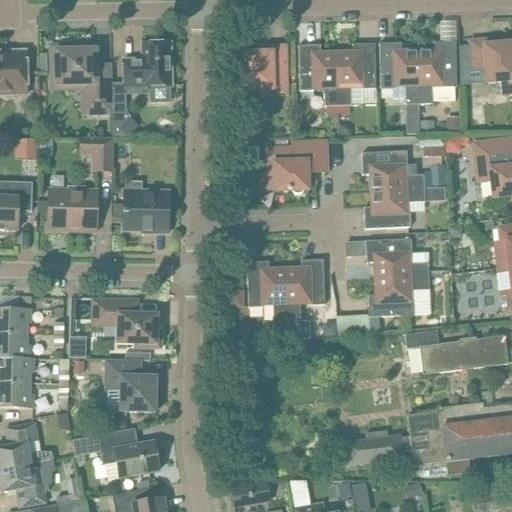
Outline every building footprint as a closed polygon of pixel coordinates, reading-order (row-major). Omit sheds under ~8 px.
[(497,40),(470,43),(472,63),(472,69),(485,68),(487,84),(500,83),(501,96),(510,95),(511,94),(511,46),(511,44),(498,46),(497,40)] [(433,52),(417,52),(418,106),(432,105),(432,86),(441,86),(441,89),(456,89),(456,63),(456,43),(440,44),(440,47),(433,47),(433,52)] [(138,61),(123,61),(123,81),(123,85),(123,89),(148,88),(149,96),(149,105),(170,104),(169,87),(171,87),(170,44),(141,45),(142,61),(138,61)] [(352,54),(336,54),(338,115),(349,115),(349,108),(351,108),(350,89),(360,88),(360,91),(375,91),(375,65),(374,45),(359,46),(359,49),(352,49),(352,54)] [(394,45),(378,45),(379,65),(380,91),(392,90),(393,100),(405,100),(405,106),(406,106),(418,106),(417,52),(401,52),(401,48),(394,48),(394,45)] [(71,47),(50,47),(50,67),(51,86),(86,85),(87,115),(111,115),(110,89),(96,89),(96,71),(95,51),(71,52),(71,47)] [(313,47),(297,47),(298,67),(299,93),(314,92),(314,90),(323,89),(324,108),(326,108),(326,116),(338,115),(336,54),(320,55),(320,50),(313,50),(313,47)] [(270,54),(243,54),(244,92),(264,91),(271,91),(271,97),(286,97),(285,68),(285,48),(270,48),(270,54)] [(0,96),(26,96),(25,77),(25,53),(4,54),(4,58),(0,57),(0,96)] [(418,106),(406,106),(406,121),(419,121),(418,106)] [(114,125),(114,140),(129,139),(139,128),(125,115),(114,125)] [(446,119),(446,136),(460,136),(460,118),(446,119)] [(433,124),(419,124),(419,138),(433,138),(433,124)] [(346,126),(339,127),(340,138),(351,138),(351,130),(346,126)] [(469,138),(445,139),(446,154),(461,154),(460,148),(469,147),(469,138)] [(81,140),(80,154),(93,155),(93,173),(111,173),(112,141),(81,140)] [(511,140),(473,145),(474,159),(476,174),(477,185),(491,184),(493,199),(511,196),(511,140)] [(15,141),(14,161),(37,162),(37,157),(38,142),(15,141)] [(292,150),(267,150),(267,165),(273,165),(274,193),(291,192),(292,192),(292,193),(293,195),(297,196),(301,195),(303,193),(303,192),(304,192),(307,191),(307,174),(326,174),(326,155),(325,141),(291,142),(292,150)] [(244,146),(228,146),(229,158),(244,157),(244,146)] [(381,154),(361,155),(362,177),(370,176),(371,192),(424,190),(423,176),(405,177),(404,168),(407,167),(406,153),(381,154)] [(444,166),(430,167),(431,188),(445,187),(444,166)] [(0,231),(17,232),(17,213),(31,214),(32,185),(8,185),(0,184),(0,231)] [(371,209),(363,209),(365,231),(384,230),(410,229),(409,214),(406,214),(406,204),(425,204),(445,203),(444,189),(432,190),(424,190),(371,192),(371,209)] [(48,191),(48,231),(79,232),(79,234),(96,234),(97,192),(48,191)] [(113,206),(113,219),(123,219),(123,233),(143,233),(143,231),(150,231),(150,235),(167,236),(168,198),(141,197),(124,197),(123,206),(113,206)] [(461,227),(449,228),(450,240),(462,239),(461,227)] [(500,244),(493,245),(496,271),(511,268),(511,227),(498,230),(500,244)] [(385,242),(365,243),(366,265),(374,265),(375,281),(429,278),(428,264),(416,265),(411,265),(410,241),(385,242)] [(301,270),(285,271),(287,324),(289,324),(300,323),(300,305),(309,304),(309,307),(324,306),(324,289),(323,261),(300,262),(301,270)] [(269,263),(246,264),(248,309),(263,309),(263,306),(272,305),(273,324),(262,324),(263,343),(287,343),(287,324),(285,271),(268,271),(269,263)] [(448,267),(435,267),(436,278),(449,278),(448,267)] [(511,268),(496,271),(499,297),(506,296),(508,310),(511,309),(511,268)] [(368,316),(359,317),(360,336),(379,335),(379,319),(388,318),(414,317),(412,292),(417,292),(429,292),(429,278),(375,281),(375,297),(367,297),(368,316)] [(244,290),(229,291),(229,309),(245,308),(244,290)] [(91,320),(91,327),(117,328),(117,346),(134,346),(134,350),(160,350),(161,333),(157,333),(157,323),(157,316),(150,316),(137,315),(138,301),(120,301),(91,300),(91,320)] [(0,309),(0,334),(27,335),(27,325),(30,325),(30,311),(0,309)] [(54,324),(54,337),(63,338),(63,324),(54,324)] [(437,332),(404,336),(406,351),(419,349),(423,376),(507,366),(504,338),(484,340),(438,346),(437,332)] [(0,334),(0,360),(29,360),(30,347),(26,347),(27,335),(0,334)] [(54,337),(54,349),(62,349),(63,338),(54,337)] [(69,339),(69,359),(85,360),(86,339),(69,339)] [(125,354),(124,362),(134,362),(134,354),(125,354)] [(311,367),(309,367),(310,376),(327,375),(326,373),(334,372),(332,357),(311,360),(311,367)] [(0,360),(0,385),(30,386),(30,374),(33,374),(33,360),(29,360),(0,360)] [(75,362),(75,373),(83,373),(84,362),(75,362)] [(105,362),(105,392),(120,392),(119,414),(155,414),(155,410),(159,411),(160,393),(156,393),(156,378),(140,378),(140,363),(105,362)] [(59,373),(59,387),(68,387),(68,373),(59,373)] [(0,385),(0,409),(32,410),(32,396),(29,396),(30,386),(0,385)] [(59,387),(58,411),(67,411),(68,387),(59,387)] [(410,436),(344,444),(347,467),(401,459),(403,466),(410,468),(445,464),(446,477),(470,475),(468,461),(511,455),(511,402),(511,403),(511,406),(493,408),(493,407),(483,408),(482,405),(439,410),(439,413),(407,417),(410,436)] [(0,471),(53,462),(51,454),(43,453),(40,453),(35,425),(24,427),(4,430),(7,448),(0,449),(0,471)] [(109,435),(97,437),(102,467),(115,464),(118,480),(158,473),(153,443),(131,447),(128,431),(109,435)] [(82,440),(73,442),(74,454),(84,452),(82,440)] [(65,447),(63,450),(64,453),(67,455),(70,455),(72,452),(72,448),(69,446),(65,447)] [(53,462),(0,471),(0,494),(16,492),(19,509),(38,505),(46,504),(45,495),(49,492),(48,486),(51,486),(52,476),(50,471),(54,469),(53,462)] [(304,483),(288,484),(293,509),(293,511),(324,511),(323,504),(309,506),(304,483)] [(419,483),(403,488),(407,501),(422,496),(419,483)] [(355,485),(358,511),(372,511),(369,484),(355,485)] [(511,486),(474,490),(475,511),(499,511),(511,511),(511,486)] [(122,495),(111,497),(114,511),(165,511),(163,500),(143,503),(141,491),(122,495)]
